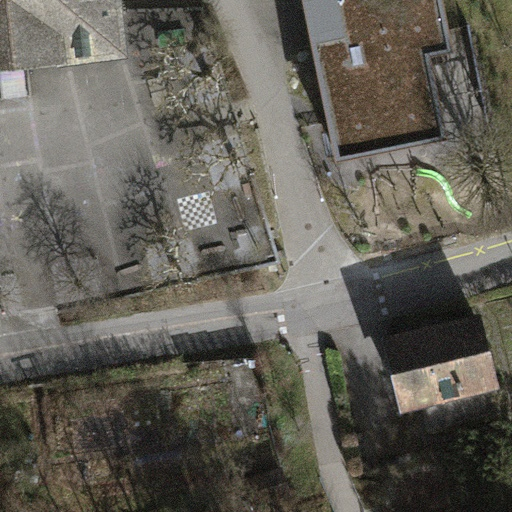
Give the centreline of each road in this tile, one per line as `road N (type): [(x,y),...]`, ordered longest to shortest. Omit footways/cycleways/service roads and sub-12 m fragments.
road 1 (residential): [(0,370),(320,309)]
road 2 (residential): [(320,309),(301,200),(229,0)]
road 3 (residential): [(320,309),(511,257)]
